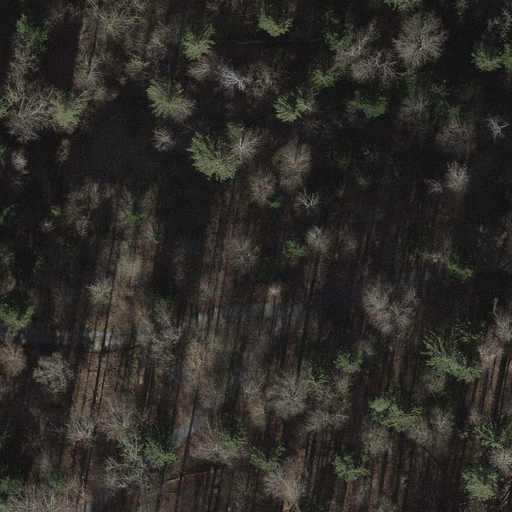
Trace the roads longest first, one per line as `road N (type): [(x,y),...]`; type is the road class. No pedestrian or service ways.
road 1 (track): [(96,511),(109,491),(249,366),(293,307)]
road 2 (track): [(293,307),(416,275),(511,262)]
